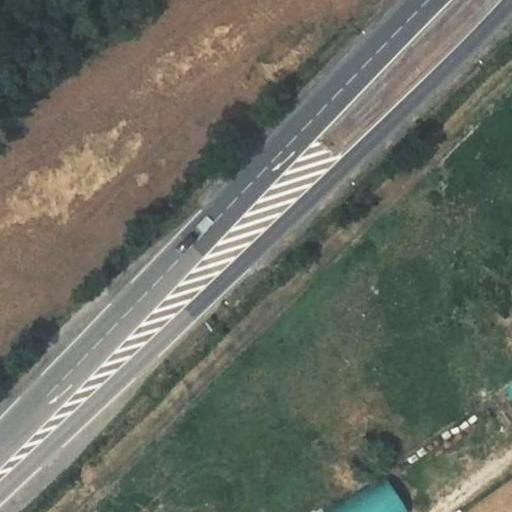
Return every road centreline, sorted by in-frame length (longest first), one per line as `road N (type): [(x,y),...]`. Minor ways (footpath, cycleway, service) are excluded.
road 1 (primary): [(0,481),(447,70),(511,0)]
road 2 (primary): [(427,0),(0,458)]
